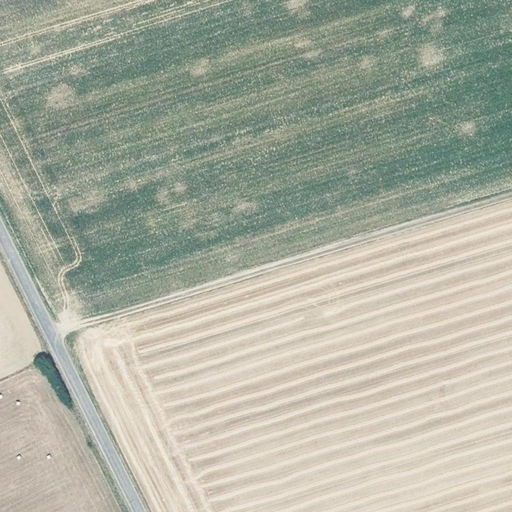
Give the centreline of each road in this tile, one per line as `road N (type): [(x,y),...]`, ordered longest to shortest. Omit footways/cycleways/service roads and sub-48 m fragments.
road 1 (track): [(511,191),(48,333)]
road 2 (tertiary): [(137,511),(0,236)]
